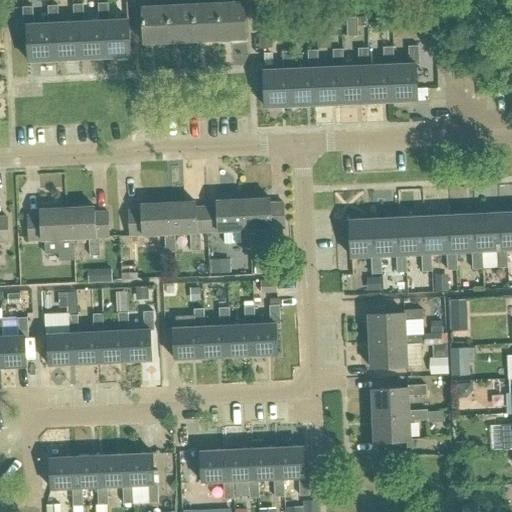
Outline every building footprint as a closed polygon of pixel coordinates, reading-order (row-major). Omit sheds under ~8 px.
[(149,0),(139,0),(139,8),(143,8),(144,44),(171,43),(169,5),(166,6),(150,6),(149,0)] [(175,0),(165,0),(166,6),(169,5),(171,43),(196,42),(194,4),(191,5),(176,5),(175,0)] [(200,0),(190,0),(191,5),(194,4),(196,42),(221,41),(219,3),(216,3),(201,4),(200,0)] [(219,3),(221,41),(247,39),(245,2),(226,3),(226,0),(216,0),(216,3),(219,3)] [(105,20),(107,58),(132,56),(130,19),(112,20),(111,3),(101,4),(102,21),(105,20)] [(80,22),(82,59),(107,58),(105,20),(102,21),(86,22),(85,5),(75,5),(76,22),(80,22)] [(54,23),(56,61),(82,59),(80,22),(76,22),(62,23),(61,6),(50,6),(51,23),(54,23)] [(28,26),(30,62),(56,61),(54,23),(51,23),(36,24),(35,7),(24,8),(25,26),(28,26)] [(360,18),(349,19),(350,37),(361,36),(360,18)] [(318,37),(318,49),(331,49),(331,37),(318,37)] [(272,39),(259,39),(260,49),(272,48),(272,39)] [(411,47),(411,65),(396,65),(393,66),(394,102),(419,101),(418,66),(422,66),(421,47),(411,47)] [(386,66),(371,66),(367,66),(368,103),(394,102),(393,66),(396,65),(396,48),(385,48),(386,66)] [(359,49),(360,66),(345,67),(342,67),(343,104),(368,103),(367,66),(371,66),(370,49),(359,49)] [(335,67),(320,68),(317,68),(318,105),(343,104),(342,67),(345,67),(345,50),(335,50),(335,67)] [(309,51),(310,68),(294,69),(291,69),(292,106),(318,105),(317,68),(320,68),(320,51),(309,51)] [(294,52),(284,52),(285,69),(266,70),(267,107),(292,106),(291,69),(294,69),(294,52)] [(245,231),(250,230),(266,229),(267,247),(277,247),(276,228),(285,228),(283,203),(270,203),(270,198),(244,200),(245,231)] [(251,248),(250,230),(245,231),(244,200),(218,201),(218,207),(207,207),(208,232),(241,231),(242,249),(251,248)] [(195,202),(168,203),(170,234),(175,234),(190,233),(191,251),(201,251),(200,233),(208,232),(207,207),(195,208),(195,202)] [(142,210),(129,211),(130,236),(165,234),(166,252),(176,252),(175,234),(170,234),(168,203),(142,205),(142,210)] [(99,238),(109,237),(108,212),(95,213),(94,207),(68,208),(69,239),(74,239),(90,238),(91,256),(100,256),(99,238)] [(75,261),(74,239),(69,239),(68,208),(41,210),(41,215),(28,216),(29,241),(45,241),(45,254),(59,253),(60,261),(75,261)] [(511,212),(503,213),(505,250),(508,250),(511,250),(511,212)] [(509,267),(508,250),(505,250),(503,213),(478,214),(480,251),(483,251),(498,251),(499,268),(509,267)] [(478,214),(453,215),(454,253),(458,252),(474,252),(474,269),(484,269),(483,251),(480,251),(478,214)] [(453,215),(428,216),(430,254),(434,253),(448,253),(449,270),(459,270),(458,252),(454,253),(453,215)] [(434,271),(434,253),(430,254),(428,216),(402,218),(404,255),(408,255),(423,254),(424,271),(434,271)] [(0,242),(8,242),(7,217),(0,217),(0,242)] [(402,218),(378,219),(379,256),(383,256),(398,255),(398,273),(409,272),(408,255),(404,255),(402,218)] [(378,219),(351,220),(352,257),(373,256),(374,274),(384,274),(383,256),(379,256),(378,219)] [(233,262),(213,262),(214,275),(233,274),(233,262)] [(268,263),(255,263),(256,274),(268,273),(268,263)] [(140,267),(123,268),(123,281),(140,280),(140,267)] [(448,275),(435,276),(435,291),(448,291),(448,275)] [(381,278),(367,278),(367,291),(381,291),(381,278)] [(262,282),(262,294),(279,294),(279,282),(262,282)] [(148,287),(136,288),(136,300),(149,300),(148,287)] [(200,288),(190,289),(191,301),(201,301),(200,288)] [(65,293),(58,293),(59,309),(67,308),(68,315),(70,315),(76,315),(75,292),(69,292),(68,293),(67,293),(65,293)] [(21,294),(8,295),(9,304),(21,304),(21,294)] [(449,299),(449,329),(466,329),(466,299),(449,299)] [(253,323),(255,355),(281,354),(279,323),(283,323),(282,305),(271,305),(272,322),(257,323),(253,323)] [(256,306),(246,306),(247,324),(232,324),(228,324),(230,356),(255,355),(253,323),(257,323),(256,306)] [(222,325),(206,326),(203,326),(204,358),(230,356),(228,324),(232,324),(231,307),(221,307),(222,325)] [(196,309),(197,326),(175,327),(177,359),(204,358),(203,326),(206,326),(205,308),(196,309)] [(127,330),(129,362),(154,360),(153,330),(157,330),(156,311),(145,311),(146,329),(131,329),(127,330)] [(408,335),(408,326),(408,321),(423,321),(423,311),(406,311),(406,315),(393,315),(371,316),(372,342),(408,340),(408,335)] [(131,312),(121,313),(122,330),(107,331),(102,331),(104,363),(129,362),(127,330),(131,329),(131,312)] [(102,331),(107,331),(106,313),(95,314),(96,331),(81,332),(77,332),(78,364),(104,363),(102,331)] [(71,333),(50,334),(52,366),(78,364),(77,332),(81,332),(80,315),(76,315),(70,315),(71,333)] [(29,367),(27,337),(31,337),(30,317),(20,318),(21,335),(5,336),(1,336),(3,368),(29,367)] [(372,342),(373,368),(423,365),(422,345),(442,344),(441,334),(408,335),(408,340),(372,342)] [(457,373),(467,373),(467,347),(457,347),(457,373)] [(430,374),(447,372),(446,359),(429,360),(430,374)] [(511,379),(510,379),(486,380),(487,391),(510,390),(511,394),(511,379)] [(410,411),(411,411),(410,396),(429,395),(429,385),(410,386),(410,388),(374,390),(375,417),(411,415),(410,411)] [(410,411),(411,415),(375,417),(376,442),(412,441),(411,421),(430,420),(430,410),(411,411),(410,411)] [(511,423),(502,424),(503,449),(511,448),(511,423)] [(304,447),(280,448),(281,479),(286,478),(300,478),(301,497),(311,496),(310,476),(305,476),(304,447)] [(280,448),(254,450),(255,480),(260,480),(275,479),(276,498),(286,497),(286,478),(281,479),(280,448)] [(226,500),(237,499),(236,481),(231,481),(230,450),(201,452),(202,482),(225,481),(226,500)] [(254,450),(230,450),(231,481),(236,481),(250,480),(251,499),(261,498),(260,480),(255,480),(254,450)] [(131,485),(135,485),(149,484),(150,503),(159,503),(159,484),(155,484),(153,454),(130,455),(131,485)] [(130,455),(103,456),(105,486),(108,486),(124,485),(125,504),(136,504),(135,485),(131,485),(130,455)] [(109,505),(108,486),(105,486),(103,456),(79,457),(80,487),(84,487),(99,486),(100,506),(109,505)] [(84,506),(84,487),(80,487),(79,457),(51,458),(52,489),(74,488),(74,507),(84,506)] [(303,507),(287,507),(287,511),(320,511),(320,500),(303,501),(303,507)]
